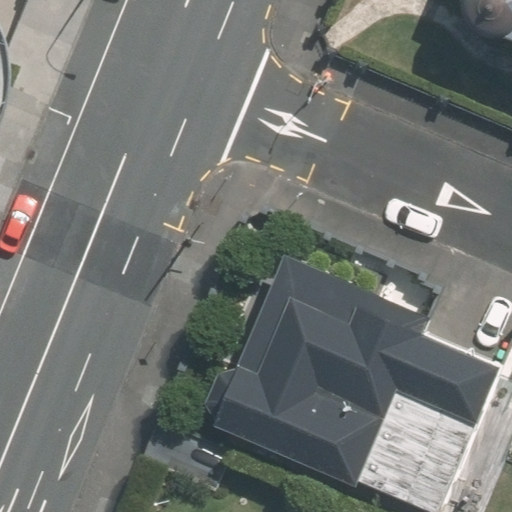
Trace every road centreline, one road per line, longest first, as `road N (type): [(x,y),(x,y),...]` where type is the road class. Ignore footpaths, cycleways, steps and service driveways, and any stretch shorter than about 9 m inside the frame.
road 1 (secondary): [(148,78),(0,467)]
road 2 (residential): [(511,231),(148,78)]
